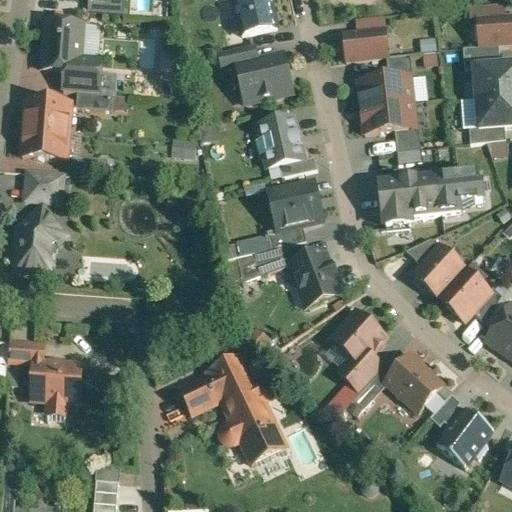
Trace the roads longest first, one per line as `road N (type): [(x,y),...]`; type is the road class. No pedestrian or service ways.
road 1 (residential): [(305,0),(366,275),(511,405)]
road 2 (residential): [(153,511),(137,325),(108,309),(0,304)]
